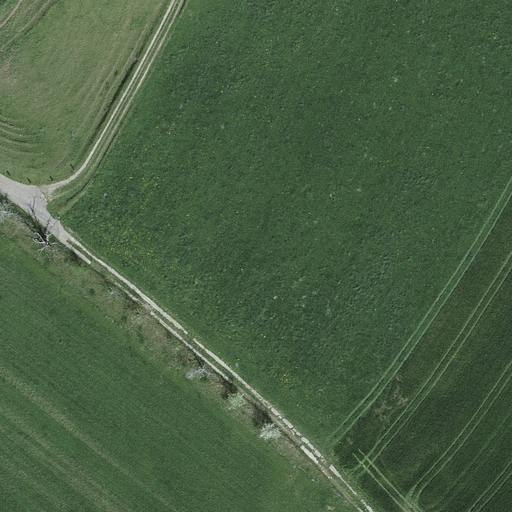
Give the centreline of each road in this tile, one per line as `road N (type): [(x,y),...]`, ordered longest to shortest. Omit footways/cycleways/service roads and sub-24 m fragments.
road 1 (track): [(9,192),(283,424),(368,511)]
road 2 (track): [(175,0),(83,172),(64,189),(9,192)]
